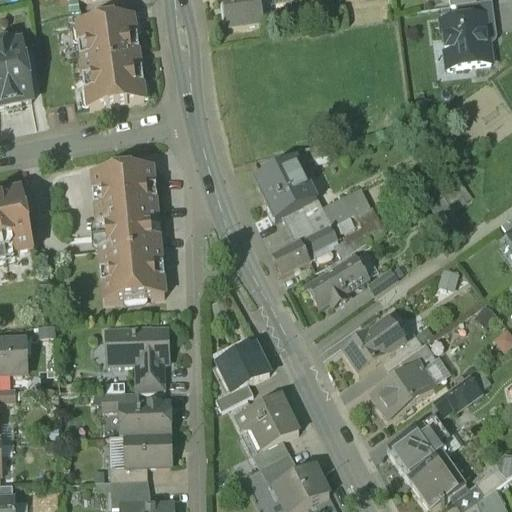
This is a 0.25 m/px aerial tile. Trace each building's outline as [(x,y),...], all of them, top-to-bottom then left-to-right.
[(32,0),(35,22),(80,16),(78,3),(76,3),(75,0),(32,0)] [(256,0),(245,0),(222,3),(224,17),(221,17),(224,35),(260,30),(256,0)] [(474,0),(449,0),(448,0),(449,12),(455,11),(475,8),(474,0)] [(475,8),(455,11),(457,24),(484,20),(486,35),(495,33),(491,6),(475,8)] [(101,14),(65,19),(67,32),(57,34),(62,65),(81,62),(77,30),(103,27),(101,14)] [(457,24),(440,27),(444,56),(453,55),(455,74),(490,69),(486,35),(484,20),(457,24)] [(103,27),(77,30),(81,62),(88,112),(143,104),(132,23),(103,27)] [(21,46),(0,49),(0,110),(31,105),(25,74),(26,74),(21,46)] [(294,168),(280,176),(278,173),(254,185),(266,209),(262,211),(271,228),(279,224),(300,214),(307,210),(296,189),(303,186),(294,168)] [(151,174),(91,180),(97,239),(104,307),(163,302),(151,174)] [(97,239),(91,180),(61,183),(68,242),(97,239)] [(462,208),(448,187),(436,195),(451,216),(462,208)] [(21,194),(0,197),(0,254),(12,252),(13,257),(33,253),(21,194)] [(340,210),(307,226),(314,240),(325,234),(331,246),(338,243),(336,239),(352,231),(340,210)] [(307,226),(300,214),(279,224),(293,250),(314,240),(307,226)] [(507,241),(511,238),(511,223),(501,232),(507,241)] [(371,230),(344,246),(347,250),(336,255),(340,264),(348,260),(349,260),(368,249),(368,248),(379,241),(371,230)] [(293,250),(271,262),(280,281),(315,263),(311,256),(331,246),(325,234),(314,240),(293,250)] [(0,283),(37,277),(33,253),(13,257),(12,252),(0,254),(0,283)] [(353,265),(306,293),(319,314),(329,307),(332,312),(345,304),(342,300),(366,285),(353,265)] [(222,305),(211,308),(215,319),(225,316),(222,305)] [(419,318),(399,331),(407,341),(426,329),(419,318)] [(386,327),(341,358),(356,380),(380,364),(401,348),(386,327)] [(150,335),(150,332),(134,332),(134,335),(106,336),(107,370),(135,370),(135,374),(161,373),(161,369),(166,369),(165,334),(150,335)] [(401,348),(380,364),(387,375),(397,368),(421,351),(413,340),(401,348)] [(25,346),(0,347),(0,380),(11,380),(13,383),(22,382),(24,379),(26,379),(25,346)] [(255,349),(217,368),(230,396),(231,397),(247,389),(269,378),(255,349)] [(421,351),(397,368),(405,378),(417,370),(420,375),(422,374),(423,374),(435,366),(424,350),(421,351)] [(405,378),(371,401),(388,425),(433,393),(422,377),(424,376),(423,374),(422,374),(420,375),(417,370),(405,378)] [(161,373),(135,374),(136,397),(137,397),(161,396),(161,373)] [(469,382),(442,400),(454,417),(481,398),(469,382)] [(230,396),(215,404),(220,415),(253,399),(247,389),(231,397),(230,396)] [(14,396),(0,396),(0,409),(15,409),(14,396)] [(136,397),(100,398),(100,417),(119,416),(119,410),(137,409),(137,397),(136,397)] [(279,399),(236,421),(244,436),(254,438),(262,454),(280,445),(298,436),(279,399)] [(137,409),(119,410),(119,416),(120,441),(123,441),(168,440),(167,408),(137,409)] [(433,422),(385,457),(409,489),(444,463),(451,459),(442,447),(448,442),(433,422)] [(168,440),(123,441),(124,471),(124,473),(145,472),(169,471),(168,440)] [(262,454),(253,459),(259,472),(286,459),(286,458),(280,445),(262,454)] [(286,459),(259,472),(269,490),(295,477),(286,459)] [(444,463),(409,489),(425,511),(432,511),(446,503),(450,509),(469,497),(444,463)] [(295,477),(269,490),(279,511),(297,511),(328,497),(313,468),(295,477)] [(124,471),(109,471),(110,486),(146,485),(145,472),(124,473),(124,471)] [(496,472),(473,486),(483,500),(506,485),(496,472)] [(146,485),(110,486),(111,511),(120,511),(120,510),(146,509),(146,485)] [(12,491),(0,491),(0,504),(12,504),(12,491)]
